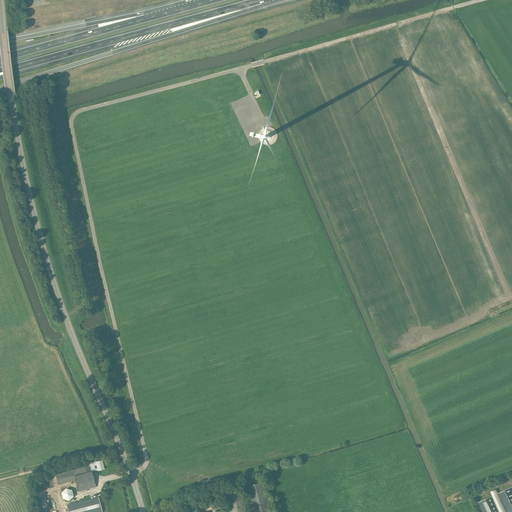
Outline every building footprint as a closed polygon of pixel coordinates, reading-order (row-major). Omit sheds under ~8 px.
[(96,462),(96,460),(88,463),(88,466),(90,465),(91,469),(97,468),(96,462)] [(91,469),(90,465),(88,466),(55,474),(55,475),(58,485),(75,480),(78,492),(96,487),(91,469)] [(270,511),(263,482),(247,486),(253,511),(270,511)] [(247,511),(241,486),(224,491),(229,511),(247,511)] [(511,511),(511,486),(497,494),(505,511),(511,511)] [(73,496),(72,490),(66,488),(61,493),(62,499),(69,501),(73,496)] [(500,511),(493,496),(478,503),(481,511),(500,511)] [(101,511),(98,497),(66,505),(67,511),(101,511)]
